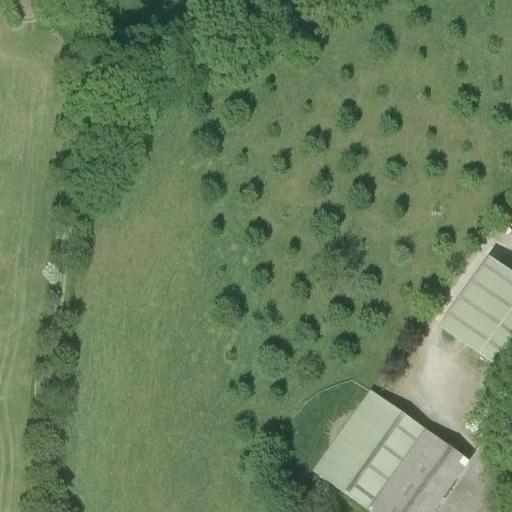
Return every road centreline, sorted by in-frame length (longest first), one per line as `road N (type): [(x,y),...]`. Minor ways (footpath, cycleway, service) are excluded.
road 1 (track): [(49,511),(52,347),(83,80),(74,0)]
road 2 (track): [(511,249),(494,249),(395,397),(487,454),(449,511)]
